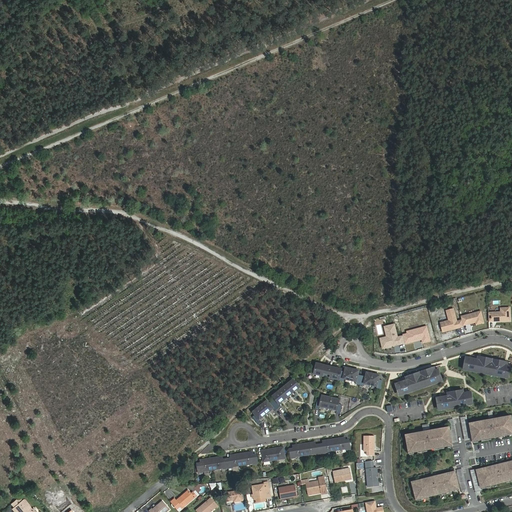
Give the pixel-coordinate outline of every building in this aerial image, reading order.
[(489,323),(494,323),(494,322),(496,322),(496,323),(511,322),(510,309),(501,310),(501,314),(489,314),(489,323)] [(464,327),(462,322),(457,323),(454,310),(447,312),(450,322),(441,324),(443,334),(454,331),(454,328),(457,328),(457,330),(464,328),(464,327)] [(481,313),(461,318),(462,322),(464,327),(468,326),(468,325),(470,325),(470,326),(476,324),(477,326),(484,324),(481,313)] [(405,345),(404,338),(398,339),(395,326),(385,328),(388,338),(388,341),(382,343),(384,350),(405,345)] [(404,338),(405,345),(423,341),(424,344),(431,342),(427,328),(408,333),(408,335),(403,337),(404,338)] [(463,368),(508,377),(510,368),(507,367),(501,366),(502,363),(483,359),(482,362),(477,361),(465,359),(463,368)] [(342,378),(349,380),(352,369),(345,368),(344,372),(340,371),(341,369),(333,367),(332,369),(324,367),(325,365),(316,363),(314,373),(342,380),(342,378)] [(352,369),(349,380),(356,382),(355,384),(363,386),(364,384),(376,387),(376,389),(379,390),(382,381),(378,380),(379,376),(366,373),(365,377),(357,375),(358,371),(352,369)] [(398,394),(441,380),(438,371),(435,372),(429,373),(428,370),(410,376),(411,379),(406,381),(395,385),(398,394)] [(273,402),(278,409),(281,407),(279,404),(300,387),(294,380),(273,397),(275,400),(273,402)] [(438,409),(472,403),(470,394),(463,395),(462,391),(452,393),(453,397),(447,398),(436,400),(438,409)] [(339,400),(322,395),(321,400),(317,399),(315,408),(319,409),(320,406),(337,410),(336,413),(340,414),(342,405),(338,404),(339,400)] [(275,411),(278,409),(273,402),(270,404),(267,401),(254,413),(256,415),(253,418),(259,425),(262,423),(260,420),(273,409),(275,411)] [(511,435),(511,427),(510,418),(478,423),(479,425),(469,427),(472,442),(511,435)] [(408,454),(451,446),(449,431),(439,432),(439,430),(414,435),(415,437),(405,438),(408,454)] [(374,436),(364,436),(364,452),(367,452),(367,456),(374,456),(374,436)] [(319,444),(320,453),(324,452),(324,451),(346,448),(346,449),(350,449),(348,440),(345,440),(344,438),(323,441),(323,443),(319,444)] [(316,454),(320,453),(319,444),(315,445),(314,442),(293,445),(293,448),(289,448),(291,457),(294,457),(294,456),(316,453),(316,454)] [(262,450),(263,461),(285,458),(283,447),(262,450)] [(227,457),(228,466),(232,466),(232,465),(254,462),(254,463),(257,462),(256,453),(252,454),(252,451),(230,454),(231,457),(227,457)] [(224,467),(228,466),(227,457),(223,458),(222,455),(201,458),(201,461),(197,461),(199,470),(202,470),(202,469),(224,466),(224,467)] [(481,489),(511,480),(511,464),(511,465),(511,463),(485,469),(486,471),(477,473),(481,489)] [(335,482),(352,479),(350,468),(333,472),(335,482)] [(368,487),(379,486),(377,468),(373,469),(366,469),(368,487)] [(445,475),(421,481),(421,483),(412,485),(416,500),(458,490),(455,475),(445,477),(445,475)] [(309,483),(306,483),(307,485),(309,495),(322,493),(322,494),(327,494),(324,477),(319,478),(319,481),(309,483)] [(255,499),(258,498),(259,502),(265,501),(264,497),(270,496),(267,482),(264,482),(264,484),(253,486),(254,494),(252,495),(253,498),(254,498),(255,499)] [(294,498),(298,497),(295,485),(279,488),(281,499),(294,497),(294,498)] [(234,502),(243,501),(241,489),(224,493),(225,502),(234,500),(234,502)] [(176,501),(183,508),(195,497),(191,493),(189,490),(176,501)] [(19,497),(12,503),(15,507),(22,502),(23,501),(19,497)] [(211,498),(196,511),(197,511),(210,511),(218,506),(211,498)] [(33,511),(32,510),(33,510),(24,500),(23,501),(22,502),(15,507),(13,509),(15,511),(16,511),(17,511),(33,511)] [(149,511),(166,511),(170,509),(163,501),(153,509),(153,508),(149,511)] [(375,501),(366,502),(367,511),(383,511),(383,508),(377,509),(375,501)]
